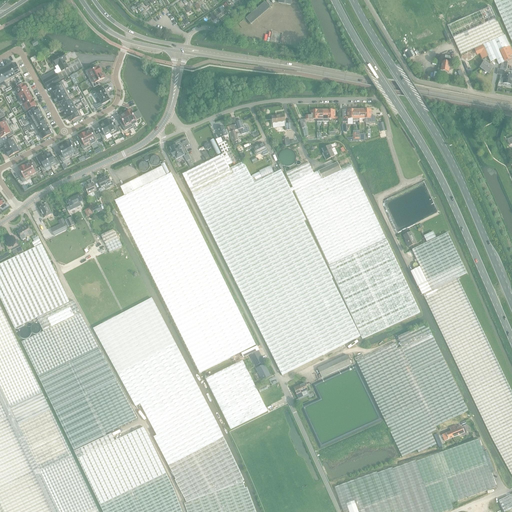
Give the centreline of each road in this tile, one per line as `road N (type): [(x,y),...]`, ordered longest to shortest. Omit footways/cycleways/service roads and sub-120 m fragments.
road 1 (unclassified): [(339,511),(157,130)]
road 2 (primary): [(335,0),(443,182),(511,337)]
road 3 (primary): [(511,302),(441,142),(353,0)]
road 4 (unclassified): [(378,100),(250,104),(185,129),(167,114)]
road 5 (tertiary): [(429,91),(269,63)]
road 6 (tertiary): [(22,208),(157,130)]
